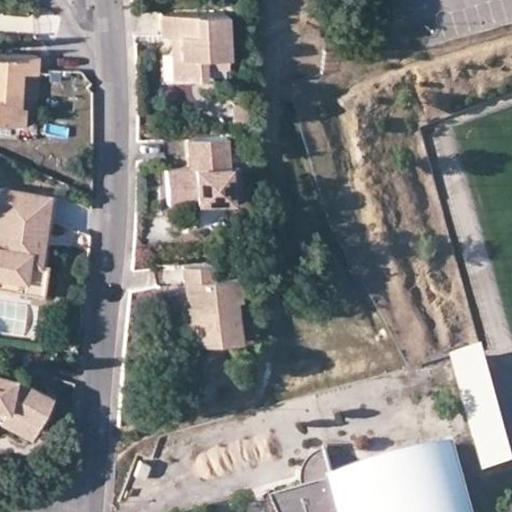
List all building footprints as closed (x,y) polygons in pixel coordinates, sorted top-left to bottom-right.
[(204,80),(204,67),(204,57),(227,57),(226,14),(162,16),(163,38),(171,38),(172,81),(204,80)] [(35,75),(35,58),(0,55),(0,125),(22,127),(23,109),(18,108),(20,75),(35,75)] [(228,66),(227,57),(204,57),(204,67),(228,66)] [(230,122),(243,122),(242,105),(229,105),(230,122)] [(40,123),(39,134),(63,136),(64,125),(40,123)] [(188,143),(189,161),(195,161),(195,171),(189,171),(166,172),(166,205),(231,203),(230,169),(229,142),(188,143)] [(241,169),(230,169),(231,203),(241,203),(241,169)] [(50,198),(4,189),(0,211),(0,275),(22,280),(25,263),(37,265),(50,198)] [(183,267),(184,284),(193,284),(195,326),(196,342),(238,340),(236,298),(241,298),(240,277),(213,278),(212,266),(183,267)] [(248,277),(240,277),(241,298),(236,298),(238,340),(238,346),(251,346),(248,277)] [(186,326),(195,326),(193,284),(184,284),(186,326)] [(453,360),(486,476),(511,468),(511,412),(494,349),(453,360)] [(0,411),(32,427),(47,399),(20,384),(9,379),(11,373),(0,369),(0,411)] [(22,379),(11,373),(9,379),(20,384),(22,379)] [(0,426),(25,439),(32,427),(0,411),(0,426)] [(306,489),(279,495),(286,511),(478,511),(461,442),(336,483),(328,453),(317,458),(307,469),(306,489)]
